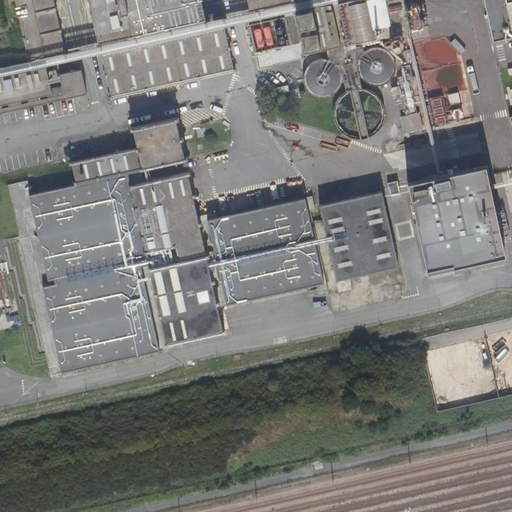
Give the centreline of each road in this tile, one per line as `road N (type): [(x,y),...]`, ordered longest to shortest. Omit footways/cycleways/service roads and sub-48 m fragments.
road 1 (unclassified): [(131,511),(511,423)]
road 2 (unknown): [(302,162),(341,324)]
